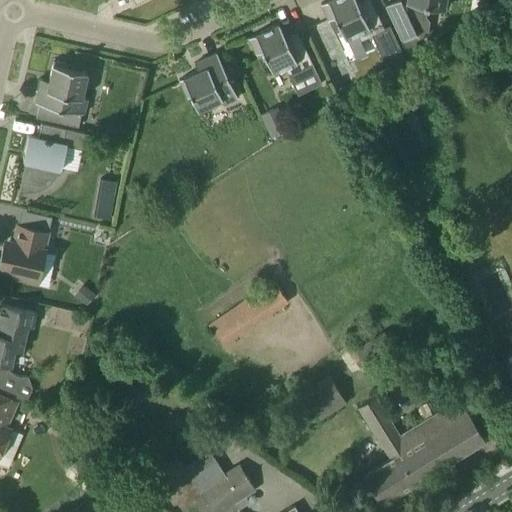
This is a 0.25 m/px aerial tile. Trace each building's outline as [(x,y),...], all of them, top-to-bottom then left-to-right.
[(360,9),(355,0),(327,0),(320,3),(328,20),(329,20),(334,33),(341,30),(345,38),(357,33),(360,40),(371,35),(386,69),(404,57),(389,25),(384,27),(372,3),(360,9)] [(400,0),(394,0),(384,5),(408,55),(413,52),(416,39),(427,34),(429,20),(425,16),(427,5),(443,8),(443,7),(447,7),(448,0),(406,0),(402,3),(400,0)] [(312,63),(300,37),(288,43),(278,23),(248,37),(256,54),(262,51),(272,73),(284,67),(288,74),(312,63)] [(237,97),(216,52),(194,63),(195,64),(203,60),(206,66),(179,79),(187,97),(191,96),(197,110),(221,99),(223,104),(237,97)] [(40,78),(35,102),(39,103),(36,117),(78,127),(81,113),(83,113),(87,98),(81,97),(87,71),(72,68),(73,64),(53,60),(47,89),(40,88),(42,79),(40,78)] [(271,137),(283,132),(272,109),(260,115),(271,137)] [(84,149),(88,133),(41,122),(37,137),(28,135),(24,152),(28,153),(19,193),(20,193),(28,193),(31,193),(35,192),(41,190),(45,188),(49,184),(52,181),(56,177),(58,173),(60,167),(61,167),(66,144),(84,149)] [(111,217),(114,202),(98,200),(96,215),(111,217)] [(4,238),(2,246),(0,255),(0,270),(13,273),(12,277),(37,283),(45,248),(44,248),(48,231),(17,223),(13,240),(4,238)] [(274,280),(208,325),(222,346),(288,301),(274,280)] [(0,389),(26,400),(32,387),(27,374),(21,376),(14,374),(10,369),(9,369),(10,364),(14,349),(21,350),(27,325),(32,327),(36,311),(0,303),(0,304),(0,305),(0,319),(0,320),(0,389)] [(397,353),(383,330),(354,347),(368,371),(397,353)] [(511,332),(499,338),(506,354),(503,355),(511,374),(511,332)] [(319,419),(346,402),(329,374),(301,390),(319,419)] [(0,449),(9,428),(5,426),(16,401),(0,393),(0,449)] [(363,475),(381,504),(485,439),(459,398),(401,434),(375,396),(358,407),(390,458),(363,475)] [(240,511),(238,508),(249,502),(245,495),(255,490),(239,462),(222,472),(210,450),(182,467),(176,457),(149,472),(161,492),(169,488),(182,511),(240,511)] [(115,511),(123,502),(104,488),(94,502),(88,497),(80,508),(85,511),(115,511)]
